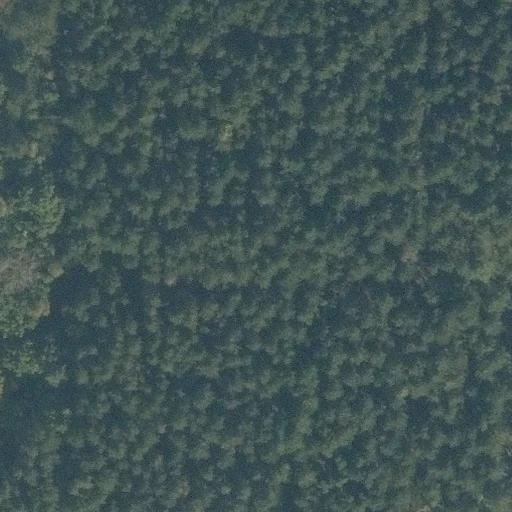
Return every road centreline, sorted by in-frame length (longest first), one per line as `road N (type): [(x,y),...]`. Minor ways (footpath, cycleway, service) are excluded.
road 1 (track): [(62,255),(438,252)]
road 2 (unknown): [(62,255),(60,0)]
road 3 (track): [(438,252),(436,0)]
road 4 (unknown): [(50,511),(66,330)]
road 5 (track): [(507,252),(511,372)]
